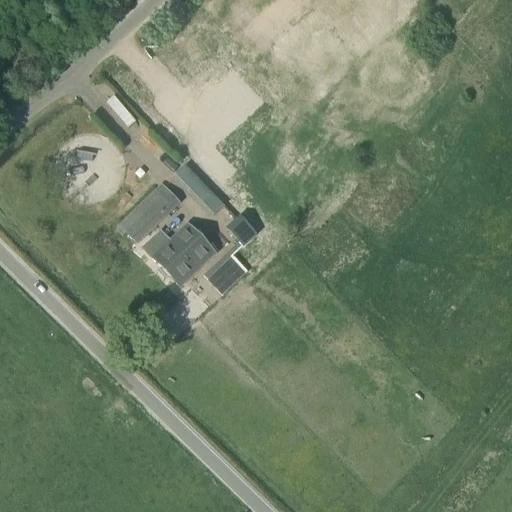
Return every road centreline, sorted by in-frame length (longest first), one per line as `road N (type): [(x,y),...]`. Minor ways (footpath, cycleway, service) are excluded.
road 1 (tertiary): [(261,511),(0,254)]
road 2 (tertiary): [(0,131),(153,0)]
